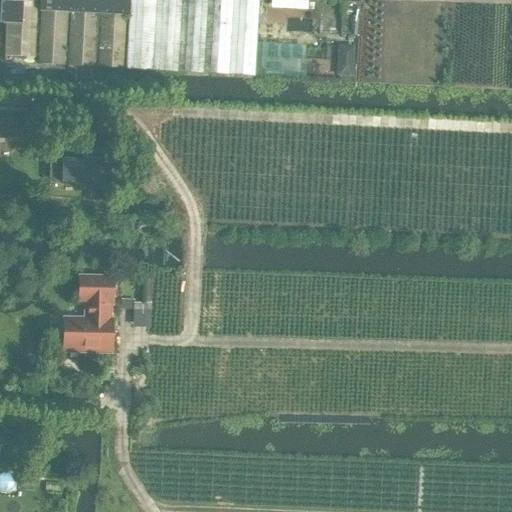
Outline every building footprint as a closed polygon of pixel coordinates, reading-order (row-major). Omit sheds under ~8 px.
[(126,16),(128,16),(129,0),(6,0),(4,56),(34,58),(37,0),(39,0),(39,11),(40,11),(38,65),(64,66),(67,12),(70,13),(68,66),(94,68),(96,14),(100,14),(97,68),(123,69),(126,16)] [(258,0),(252,0),(129,0),(128,16),(125,70),(254,77),(258,0)] [(339,49),(338,78),(353,78),(354,50),(339,49)] [(61,160),(60,184),(104,186),(105,150),(81,149),(81,161),(61,160)] [(64,320),(63,352),(110,353),(111,321),(109,321),(110,295),(111,295),(112,279),(79,278),(78,305),(85,305),(85,320),(64,320)] [(132,303),(132,328),(150,328),(151,303),(132,303)]
